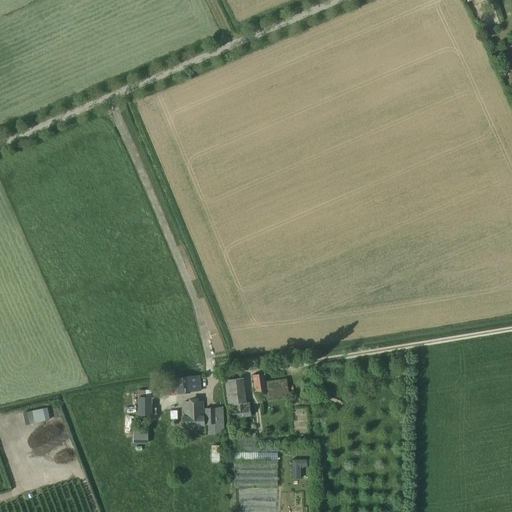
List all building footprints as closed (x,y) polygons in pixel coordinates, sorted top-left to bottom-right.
[(286,379),(266,382),(265,374),(252,376),(254,392),(267,391),(268,399),(288,396),(286,379)] [(200,375),(176,379),(177,381),(165,382),(167,396),(178,394),(201,391),(200,375)] [(231,405),(232,410),(233,418),(251,416),(249,403),(246,403),(244,378),(225,380),(227,405),(231,405)] [(137,397),(138,416),(152,416),(156,416),(156,407),(152,407),(151,397),(151,390),(138,391),(138,397),(137,397)] [(203,418),(204,418),(203,401),(182,402),(183,419),(182,419),(183,428),(204,428),(203,418)] [(205,409),(206,424),(207,437),(216,436),(216,433),(222,433),(222,424),(224,424),(223,407),(215,409),(215,408),(205,409)] [(23,413),(26,425),(35,423),(32,411),(23,413)] [(134,443),(149,443),(150,430),(135,429),(134,443)] [(234,438),(234,447),(234,486),(277,487),(277,447),(256,447),(256,438),(249,438),(234,438)] [(307,458),(292,458),(291,478),(300,478),(301,467),(307,467),(307,458)]
